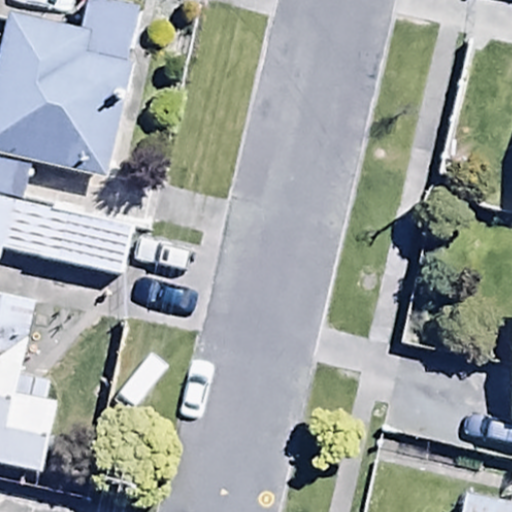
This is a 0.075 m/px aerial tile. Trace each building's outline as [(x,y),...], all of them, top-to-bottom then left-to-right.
[(77,0),(71,28),(2,10),(0,18),(0,150),(105,177),(135,58),(121,55),(134,6),(109,0),(77,0)] [(0,192),(24,197),(30,166),(0,159),(0,192)] [(36,190),(33,202),(0,194),(0,246),(117,271),(125,234),(139,237),(146,200),(87,188),(84,200),(36,190)] [(14,375),(29,295),(0,290),(0,464),(37,471),(49,402),(39,400),(42,380),(14,375)] [(511,511),(511,498),(458,490),(454,511),(511,511)]
